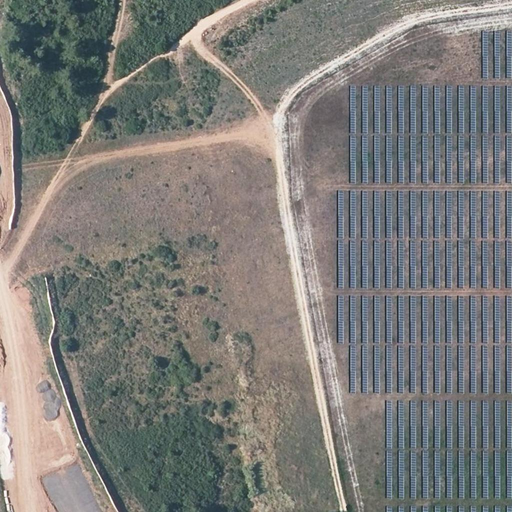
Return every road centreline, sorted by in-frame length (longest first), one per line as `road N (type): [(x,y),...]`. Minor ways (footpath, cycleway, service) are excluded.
road 1 (track): [(0,268),(106,85)]
road 2 (primary): [(0,316),(66,511)]
road 3 (track): [(106,85),(251,0)]
